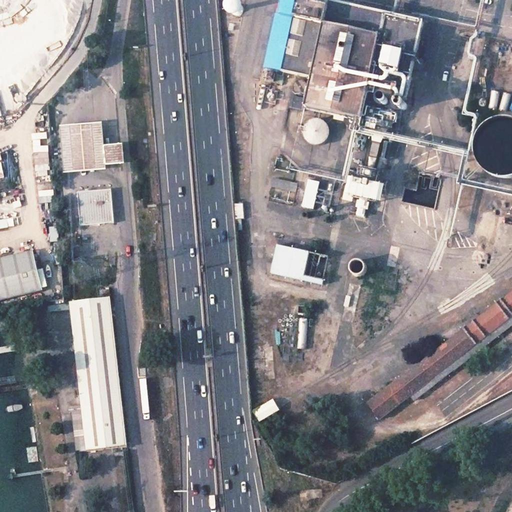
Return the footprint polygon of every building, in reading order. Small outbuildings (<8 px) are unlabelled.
[(309,111),(363,122),(370,85),(411,93),(425,22),(333,2),(331,7),(297,0),(286,0),(272,67),(316,77),(310,105),(294,102),(292,111),(308,114),(309,111)] [(243,4),(240,4),(238,5),(236,7),(236,9),(236,11),(237,13),(238,14),(240,15),(242,15),(244,15),(246,13),(247,11),(247,9),(246,6),(245,5),(243,4)] [(411,93),(370,85),(363,122),(345,213),(387,221),(411,93)] [(328,143),(328,121),(304,120),(304,142),(328,143)] [(477,140),(475,152),(478,164),(485,173),(495,179),(507,181),(511,179),(511,121),(504,120),(492,123),(483,130),(477,140)] [(105,124),(63,127),(66,173),(108,170),(108,166),(116,165),(126,164),(124,145),(114,145),(107,146),(105,124)] [(324,183),(312,180),(305,211),(317,213),(324,183)] [(301,187),(275,181),(273,190),(299,194),(301,187)] [(37,196),(51,197),(51,183),(37,182),(37,196)] [(81,224),(115,222),(112,190),(78,192),(81,224)] [(337,259),(280,248),(274,278),(330,289),(337,259)] [(33,251),(0,259),(0,301),(43,291),(33,251)] [(360,266),(362,267),(363,267),(365,267),(367,266),(369,264),(369,262),(369,260),(368,258),(366,256),(364,255),(361,256),(360,256),(359,258),(358,260),(358,261),(358,264),(360,266)] [(96,298),(70,302),(80,406),(85,448),(125,444),(110,295),(106,296),(96,298)] [(440,383),(511,327),(511,298),(378,404),(389,418),(438,380),(440,383)] [(258,420),(279,412),(274,400),(253,409),(258,420)] [(80,406),(70,407),(74,449),(85,448),(80,406)]
